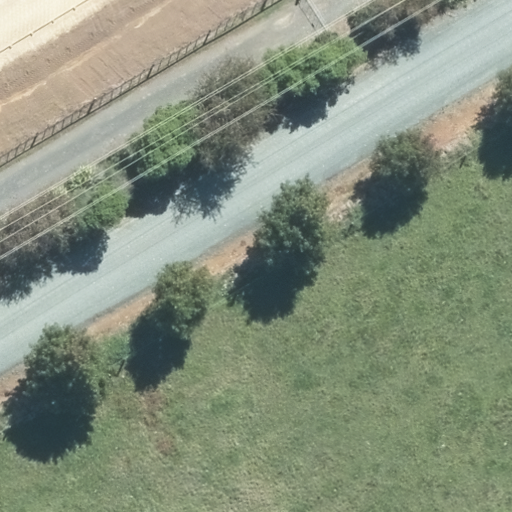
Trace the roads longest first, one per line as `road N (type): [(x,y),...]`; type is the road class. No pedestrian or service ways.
road 1 (unclassified): [(0,324),(511,22)]
road 2 (unknown): [(262,0),(0,156)]
